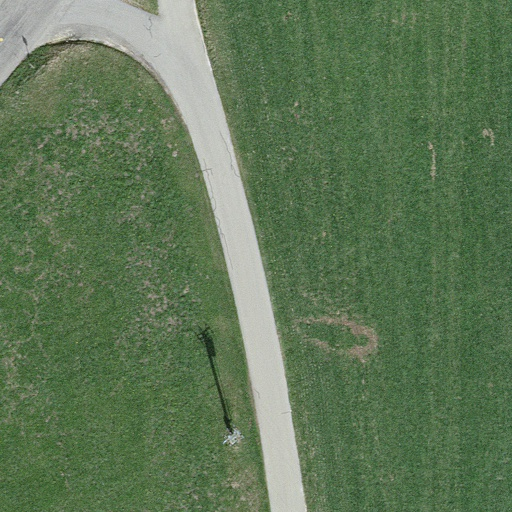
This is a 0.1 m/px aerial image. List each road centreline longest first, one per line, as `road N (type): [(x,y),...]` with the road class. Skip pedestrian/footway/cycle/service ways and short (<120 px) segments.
road 1 (unclassified): [(287,511),(260,337),(176,0)]
road 2 (track): [(21,11),(107,16),(187,55)]
